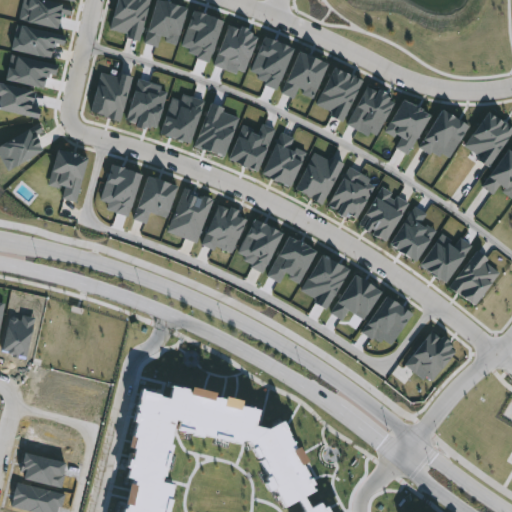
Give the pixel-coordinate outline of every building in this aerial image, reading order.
[(22,0),(18,15),(61,28),(68,1),(64,0),(22,0)] [(115,0),(107,23),(133,32),(144,0),(115,0)] [(11,45),(54,58),(61,31),(18,19),(11,45)] [(228,19),(213,61),(240,70),(254,28),(228,19)] [(265,31),(250,73),(277,82),(291,40),(265,31)] [(300,46),(282,86),(308,97),(325,56),(300,46)] [(104,64),(90,111),(116,118),(130,71),(104,64)] [(334,64),(315,105),(341,116),(359,75),(334,64)] [(0,103),(34,114),(41,87),(0,75),(0,103)] [(367,81),(349,122),(375,133),(392,92),(367,81)] [(405,98),(380,135),(404,150),(428,112),(405,98)] [(441,110),(416,147),(440,162),(464,124),(441,110)] [(511,126),(490,113),(465,150),(489,165),(511,128),(511,126)] [(30,122),(0,138),(0,159),(5,168),(44,145),(30,122)] [(284,133),(264,172),(289,185),(308,144),(284,133)] [(59,145),(46,188),(74,196),(86,153),(59,145)] [(316,146),(296,186),(322,198),(341,158),(316,146)] [(511,151),(508,149),(483,186),(507,201),(511,193),(511,151)] [(348,164),(328,204),(354,216),(373,176),(348,164)] [(152,171),(136,213),(163,222),(177,180),(152,171)] [(383,185),(359,222),(383,237),(406,199),(383,185)] [(186,188),(170,230),(197,239),(211,196),(186,188)] [(222,201),(201,241),(227,253),(246,213),(222,201)] [(416,206),(392,243),(416,258),(439,220),(416,206)] [(255,216),(235,256),(260,268),(279,227),(255,216)] [(473,251),(449,288),(473,304),(496,266),(473,251)] [(431,329),(406,367),(430,382),(454,344),(431,329)] [(263,429),(280,421),(315,492),(305,497),(310,508),(320,503),(324,511),(119,511),(129,479),(126,478),(135,447),(130,446),(136,423),(132,421),(140,392),(168,400),(172,385),(259,410),(255,427),(263,429)]
